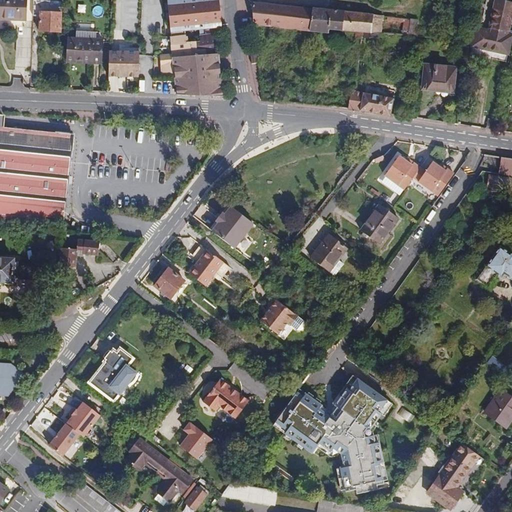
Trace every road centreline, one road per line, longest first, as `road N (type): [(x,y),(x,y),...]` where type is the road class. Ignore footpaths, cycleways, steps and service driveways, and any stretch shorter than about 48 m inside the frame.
road 1 (secondary): [(0,100),(242,111)]
road 2 (tertiary): [(228,154),(93,321)]
road 3 (secondary): [(326,117),(511,145)]
road 4 (tertiary): [(93,321),(0,443)]
